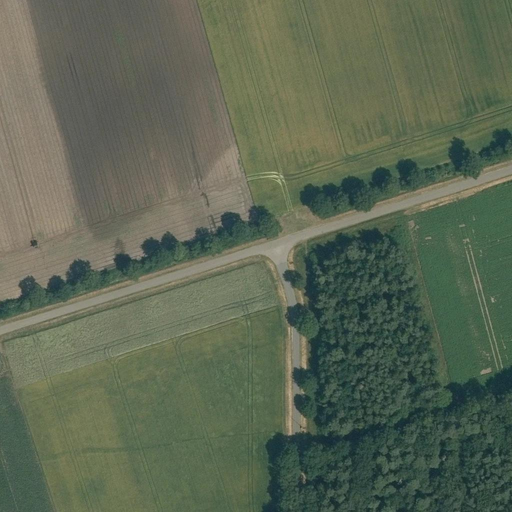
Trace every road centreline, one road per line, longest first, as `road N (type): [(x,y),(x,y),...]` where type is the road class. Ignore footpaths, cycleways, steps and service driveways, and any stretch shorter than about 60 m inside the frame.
road 1 (unclassified): [(0,330),(276,243)]
road 2 (unclassified): [(295,511),(295,319),(276,243)]
road 3 (unclassified): [(276,243),(511,169)]
road 4 (track): [(295,453),(470,411)]
